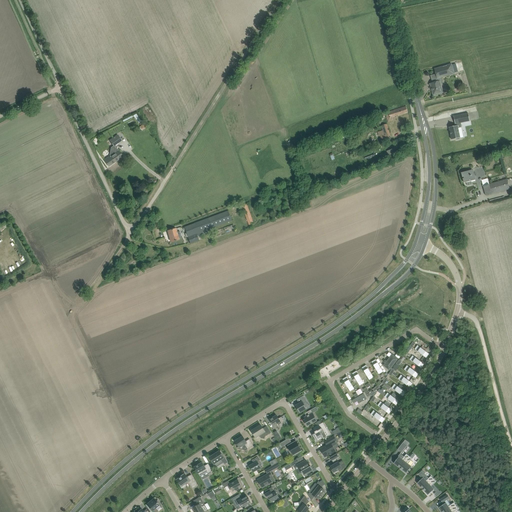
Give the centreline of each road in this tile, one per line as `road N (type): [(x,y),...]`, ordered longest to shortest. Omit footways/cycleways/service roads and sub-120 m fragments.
road 1 (tertiary): [(417,240),(373,294),(175,422),(73,511)]
road 2 (tertiary): [(82,511),(146,450),(377,299),(408,273),(425,244)]
road 3 (unclassified): [(60,86),(129,234),(169,173)]
road 4 (residential): [(382,440),(349,414),(329,381),(415,329),(444,347)]
road 5 (track): [(169,173),(280,0)]
road 6 (residential): [(224,438),(285,403),(340,493)]
road 7 (track): [(511,447),(478,327),(465,314)]
road 8 (track): [(95,287),(129,234),(130,242),(170,250),(198,243)]
road 9 (tertiary): [(424,125),(389,0)]
road 10 (tertiary): [(425,244),(436,169),(424,125)]
